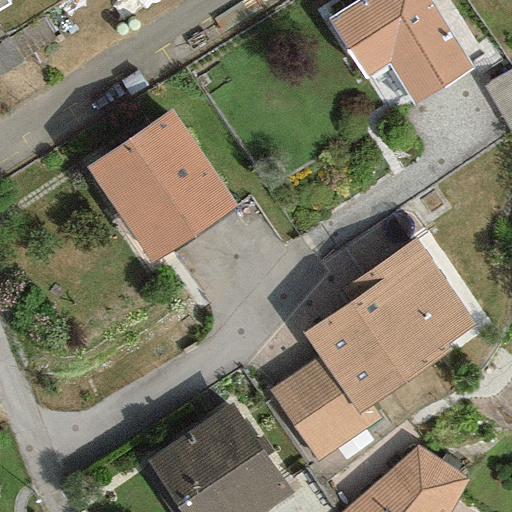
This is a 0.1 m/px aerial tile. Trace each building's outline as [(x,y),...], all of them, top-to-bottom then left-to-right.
[(428,0),(346,0),(336,6),(366,57),(388,43),(410,80),(459,50),(428,0)] [(218,186),(167,110),(98,155),(148,231),(218,186)] [(315,357),(326,372),(277,405),(329,482),(390,441),(382,428),(494,353),(427,255),(383,285),(395,303),(315,357)] [(228,403),(146,461),(180,511),(267,511),(291,495),(228,403)] [(414,445),(341,511),(447,511),(466,481),(414,445)]
